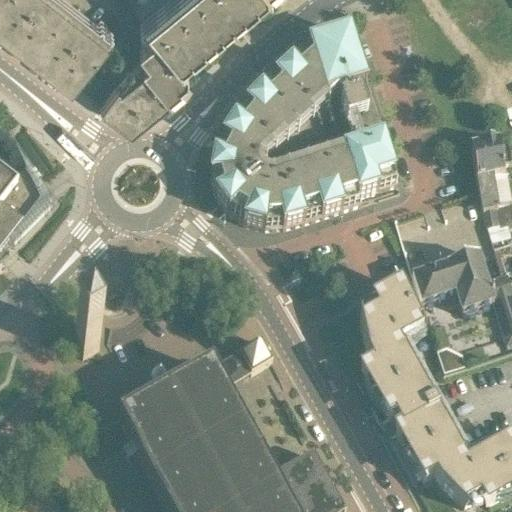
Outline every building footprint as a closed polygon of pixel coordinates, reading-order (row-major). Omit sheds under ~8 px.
[(70,0),(0,0),(0,29),(69,83),(110,31),(70,0)] [(145,68),(166,93),(185,77),(186,69),(181,63),(232,21),(233,22),(235,21),(234,19),(256,0),(165,0),(138,23),(151,37),(137,49),(147,61),(142,64),(145,68)] [(373,119),(364,93),(365,93),(348,39),(306,53),(307,56),(260,98),(244,114),(233,127),(221,146),(213,162),(212,162),(209,185),(214,201),(213,202),(227,220),(228,220),(242,229),(242,230),(264,236),(282,235),(361,211),(359,204),(397,192),(373,119)] [(170,97),(166,93),(145,68),(142,64),(141,65),(137,61),(116,85),(99,108),(123,126),(135,125),(158,107),(170,97)] [(470,152),(478,198),(482,217),(486,232),(496,230),(497,236),(507,233),(511,232),(511,227),(509,210),(497,213),(492,182),(504,180),(502,170),(511,169),(507,145),(495,147),(491,142),(482,144),(480,150),(470,152)] [(14,188),(0,176),(0,270),(1,270),(0,268),(0,256),(8,246),(13,249),(50,212),(46,207),(52,203),(47,195),(41,199),(36,190),(38,191),(39,191),(37,189),(40,187),(28,170),(26,172),(24,169),(22,170),(25,173),(14,188)] [(511,300),(506,282),(501,284),(486,288),(484,283),(477,263),(475,263),(475,264),(447,272),(445,272),(445,273),(411,285),(420,312),(445,303),(448,312),(456,309),(460,320),(492,309),(506,350),(511,348),(511,300)] [(408,314),(398,297),(373,311),(378,319),(359,330),(367,363),(372,372),(361,378),(388,426),(393,423),(400,436),(395,439),(422,487),(433,481),(438,489),(460,511),(464,511),(481,503),(486,511),(511,496),(511,445),(511,443),(466,469),(399,350),(421,338),(408,314)] [(89,338),(73,347),(82,364),(98,355),(89,338)] [(339,511),(312,462),(311,463),(271,485),(222,396),(271,369),(259,348),(247,355),(243,357),(117,427),(118,430),(130,450),(121,455),(126,464),(135,459),(164,511),(339,511)]
